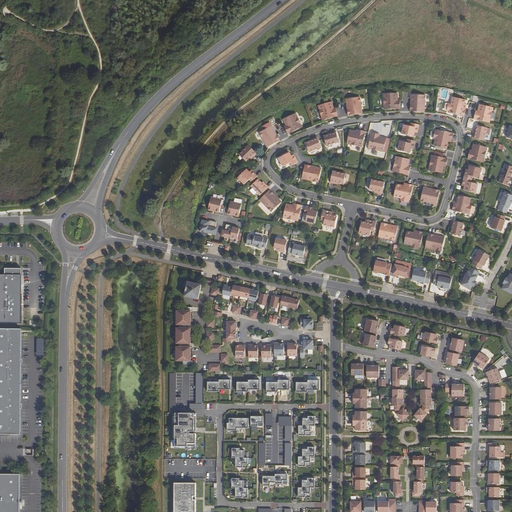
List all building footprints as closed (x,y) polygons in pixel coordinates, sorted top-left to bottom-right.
[(384,109),(400,109),(400,102),(397,102),(397,101),(398,101),(398,93),(383,94),(384,109)] [(410,111),(424,112),(425,95),(411,94),(411,98),(412,98),(412,101),(411,100),(410,111)] [(360,97),(346,99),(346,103),(348,103),(348,105),(346,105),(348,116),(362,114),(360,97)] [(449,113),(464,117),(465,110),(463,109),(463,107),(465,100),(453,97),(451,104),(448,103),(447,111),(449,111),(449,113)] [(322,121),(338,116),(336,110),(333,110),(333,109),(334,109),(332,102),(318,106),(322,121)] [(493,108),(479,104),(477,111),(478,112),(478,113),(475,112),(474,119),(489,123),(493,108)] [(285,128),(287,134),(302,127),(296,113),(283,119),(286,126),(287,125),(287,127),(285,128)] [(272,145),(280,141),(274,131),(273,132),(272,130),(274,129),(270,123),(262,127),(264,130),(259,133),(267,148),(272,145)] [(401,134),(414,137),(415,133),(415,131),(417,131),(419,125),(411,123),(410,126),(404,125),(401,134)] [(473,134),(472,138),(484,141),(487,128),(477,125),(476,131),(475,134),(473,134)] [(362,147),(365,131),(359,130),(358,133),(357,132),(357,131),(350,130),(347,144),(362,147)] [(434,146),(447,149),(448,141),(449,139),(451,140),(453,133),(437,130),(437,131),(435,131),(433,138),(436,139),(434,146)] [(339,142),(335,131),(332,132),(332,133),(329,135),(323,136),(326,146),(339,142)] [(383,152),(386,138),(379,136),(379,137),(377,137),(378,134),(371,133),(368,149),(383,152)] [(321,147),(317,136),(313,138),(314,140),(310,141),(305,143),(309,152),(321,147)] [(398,150),(410,153),(411,149),(411,147),(414,148),(415,141),(408,139),(407,142),(400,141),(398,150)] [(468,159),(483,162),(487,147),(473,144),(472,151),(472,153),(469,152),(468,159)] [(239,154),(246,161),(250,158),(253,155),(254,156),(257,154),(248,145),(239,154)] [(291,166),(297,162),(294,156),(292,158),(291,156),(289,152),(278,158),(283,167),(289,163),(291,166)] [(428,170),(442,173),(444,166),(443,166),(443,165),(446,165),(448,159),(432,155),(428,170)] [(392,172),(408,175),(410,168),(407,168),(407,167),(408,167),(410,159),(396,156),(392,172)] [(497,182),(505,185),(511,167),(503,164),(497,182)] [(302,179),(318,182),(321,168),(317,168),(317,169),(315,169),(315,167),(312,166),(305,165),(302,179)] [(465,171),(464,178),(472,179),(472,176),(479,178),(482,169),(469,166),(468,170),(468,172),(465,171)] [(251,182),(257,176),(252,172),(251,173),(249,172),(246,169),(245,171),(242,169),(237,174),(239,176),(238,178),(244,185),(249,180),(251,182)] [(333,171),(330,183),(334,183),(334,182),(338,183),(343,184),(346,174),(333,171)] [(464,190),(476,193),(478,184),(471,183),(472,179),(464,178),(462,184),(465,185),(465,186),(464,190)] [(260,196),(268,187),(266,185),(264,186),(262,183),(258,179),(251,186),(260,196)] [(371,180),(369,189),(375,191),(378,192),(378,193),(382,194),(384,183),(371,180)] [(410,200),(413,185),(407,184),(406,186),(404,186),(396,184),(394,197),(401,198),(400,201),(408,203),(408,200),(410,200)] [(437,205),(440,191),(429,188),(429,190),(427,189),(427,188),(423,187),(420,201),(437,205)] [(259,200),(271,212),(281,202),(279,199),(278,200),(276,199),(277,198),(270,190),(263,196),(259,200)] [(498,210),(506,213),(508,207),(509,208),(511,200),(511,195),(505,193),(498,210)] [(468,213),(470,213),(472,206),(469,205),(471,198),(458,195),(457,202),(456,204),(454,204),(452,211),(467,214),(468,213)] [(215,212),(219,212),(222,200),(211,197),(208,210),(212,211),(212,210),(215,211),(215,212)] [(230,202),(228,214),(231,215),(232,214),(235,215),(235,216),(239,217),(242,204),(230,202)] [(283,218),(298,221),(301,209),(302,205),(295,204),(294,207),(293,206),(286,204),(283,218)] [(306,222),(315,224),(317,211),(313,211),(312,210),(312,208),(306,206),(305,210),(304,214),(307,215),(306,222)] [(323,225),(334,228),(337,216),(333,215),(332,215),(332,212),(323,210),(321,219),(324,220),(323,225)] [(491,228),(501,232),(505,221),(504,220),(505,217),(498,214),(497,218),(495,217),(491,228)] [(200,231),(215,235),(217,229),(215,228),(216,222),(209,220),(209,222),(202,220),(200,231)] [(374,231),(376,222),(367,220),(366,223),(365,222),(361,222),(359,233),(370,235),(371,230),(374,231)] [(450,234),(460,236),(463,223),(452,220),(451,224),(453,225),(452,228),(450,234)] [(378,237),(395,241),(398,227),(394,226),(394,227),(391,227),(392,225),(381,223),(378,237)] [(221,236),(237,240),(239,229),(233,227),(233,226),(226,224),(225,231),(223,230),(221,236)] [(414,233),(407,231),(404,244),(411,246),(410,248),(418,250),(418,247),(420,248),(423,232),(417,231),(416,233),(414,233)] [(439,236),(428,234),(426,242),(425,248),(441,251),(445,237),(441,236),(440,238),(438,237),(439,236)] [(262,247),(266,248),(268,238),(264,237),(263,238),(254,236),(249,235),(246,244),(252,246),(252,245),(256,246),(256,247),(261,248),(262,247)] [(282,252),(286,253),(289,241),(278,238),(275,248),(280,249),(283,250),(282,252)] [(290,243),(288,253),(292,253),(292,254),(296,255),(301,256),(305,257),(307,247),(290,243)] [(472,264),(481,269),(483,265),(484,266),(489,256),(479,250),(472,264)] [(384,275),(389,276),(392,264),(376,261),(373,272),(377,273),(378,272),(384,273),(384,275)] [(392,277),(396,278),(397,276),(404,277),(408,278),(410,269),(406,268),(395,265),(392,277)] [(0,323),(21,324),(21,269),(4,268),(4,275),(0,274),(0,323)] [(460,286),(469,291),(472,287),(473,287),(475,283),(474,283),(476,278),(478,274),(470,269),(467,273),(463,281),(461,281),(460,284),(460,286)] [(414,271),(412,280),(420,282),(420,283),(424,284),(424,283),(428,284),(431,274),(426,273),(414,271)] [(437,286),(449,289),(452,279),(439,276),(439,275),(435,274),(433,284),(437,285),(437,286)] [(511,294),(511,274),(509,279),(508,278),(504,284),(506,285),(503,290),(511,294)] [(184,296),(198,299),(201,285),(188,282),(184,296)] [(222,294),(231,296),(231,294),(233,287),(224,285),(222,294)] [(231,294),(240,296),(242,287),(233,286),(233,287),(231,294)] [(240,296),(248,298),(250,289),(242,287),(240,296)] [(248,298),(257,300),(259,291),(250,289),(248,298)] [(259,304),(266,306),(268,295),(261,294),(259,304)] [(270,307),(277,308),(279,298),(272,296),(270,307)] [(280,305),(289,307),(291,298),(282,296),(280,305)] [(289,307),(297,309),(299,300),(291,298),(289,307)] [(177,326),(191,327),(191,313),(177,312),(177,326)] [(304,329),(313,329),(313,320),(304,320),(304,319),(301,319),(301,326),(304,326),(304,329)] [(364,331),(376,334),(377,329),(378,326),(379,322),(367,319),(364,331)] [(227,330),(237,330),(237,322),(227,322),(227,330)] [(390,334),(404,337),(406,328),(394,325),(394,329),(393,330),(391,330),(390,334)] [(21,344),(21,329),(16,329),(0,328),(0,434),(21,435),(21,344)] [(176,344),(191,344),(191,330),(177,330),(176,344)] [(223,342),(231,342),(231,339),(237,339),(237,330),(227,330),(227,339),(223,339),(223,342)] [(425,332),(423,341),(437,344),(438,340),(436,340),(436,338),(437,334),(425,332)] [(363,346),(374,348),(374,347),(377,336),(366,334),(363,346)] [(401,351),(403,341),(389,338),(388,342),(390,343),(390,344),(389,348),(401,351)] [(464,341),(452,338),(451,342),(451,345),(450,350),(462,352),(464,341)] [(313,350),(313,340),(304,340),(304,343),(304,348),(304,349),(313,350)] [(274,357),(284,357),(284,344),(278,344),(278,343),(274,343),(274,345),(274,357)] [(288,357),(297,357),(297,344),(292,344),(292,343),(288,343),(288,357)] [(237,358),(245,358),(245,345),(241,345),(237,345),(237,358)] [(248,358),(258,358),(258,346),(253,346),(253,345),(249,345),(249,347),(248,358)] [(262,358),(271,358),(271,345),(267,345),(267,346),(262,346),(262,358)] [(436,349),(422,346),(420,355),(432,357),(433,354),(433,352),(435,352),(436,349)] [(176,361),(191,361),(191,347),(176,347),(176,361)] [(445,364),(456,366),(457,365),(459,355),(448,352),(445,364)] [(479,353),(473,363),(477,365),(479,367),(483,369),(490,359),(479,353)] [(363,375),(363,364),(362,364),(351,364),(351,375),(363,375)] [(379,378),(379,365),(374,365),(371,365),(367,365),(367,378),(379,378)] [(497,368),(486,373),(487,377),(489,380),(490,384),(502,379),(497,368)] [(393,374),(393,382),(399,382),(399,380),(409,380),(409,374),(409,372),(409,370),(399,370),(399,374),(393,374)] [(415,374),(415,380),(424,380),(425,380),(431,380),(431,374),(431,373),(430,373),(425,372),(425,370),(423,370),(415,370),(415,372),(415,374)] [(190,409),(202,409),(203,373),(196,373),(196,404),(190,404),(190,409)] [(219,389),(231,390),(231,380),(219,380),(219,382),(219,389)] [(248,390),(260,390),(260,380),(248,380),(248,382),(248,390)] [(278,390),(290,390),(290,380),(278,380),(278,382),(278,390)] [(308,390),(319,390),(319,380),(308,380),(308,382),(308,390)] [(219,389),(219,382),(207,382),(207,392),(219,392),(219,389)] [(248,390),(248,382),(237,382),(237,392),(248,392),(248,390)] [(278,390),(278,382),(266,382),(266,392),(278,392),(278,390)] [(308,390),(308,382),(296,382),(296,392),(308,392),(308,390)] [(393,382),(393,397),(403,397),(403,395),(403,394),(403,390),(399,390),(399,382),(393,382)] [(421,398),(431,398),(431,389),(431,386),(431,383),(424,383),(424,390),(420,390),(420,394),(420,395),(420,398),(421,398)] [(464,396),(464,384),(459,384),(456,384),(452,384),(452,396),(464,396)] [(490,400),(501,400),(501,398),(501,387),(490,387),(490,400)] [(353,395),(353,399),(367,399),(367,389),(355,389),(355,393),(355,395),(353,395)] [(394,405),(394,410),(401,407),(401,405),(403,405),(403,401),(403,400),(403,397),(393,397),(392,397),(392,405),(394,405)] [(422,407),(429,410),(429,406),(432,406),(432,398),(431,398),(421,398),(421,400),(421,402),(421,405),(422,405),(422,407)] [(367,408),(367,399),(353,399),(353,402),(355,402),(355,404),(355,408),(367,408)] [(501,403),(489,403),(489,407),(489,410),(489,415),(501,415),(501,403)] [(469,407),(455,406),(455,416),(467,416),(467,412),(467,410),(469,410),(469,407)] [(402,409),(401,407),(394,410),(397,413),(396,414),(402,421),(408,417),(409,415),(406,411),(405,410),(403,408),(402,409)] [(426,414),(429,410),(422,407),(421,409),(420,408),(419,410),(418,411),(414,415),(416,417),(421,421),(427,414),(426,414)] [(353,417),(353,421),(367,421),(367,412),(355,411),(355,415),(355,417),(353,417)] [(175,446),(196,446),(196,413),(175,413),(175,446)] [(251,426),(263,426),(263,416),(251,416),(251,426)] [(303,418),(303,426),(311,426),(315,426),(315,416),(308,416),(308,418),(303,418)] [(248,429),(248,418),(229,418),(229,423),(227,423),(227,430),(237,430),(237,429),(248,429)] [(454,431),(466,431),(466,426),(466,423),(466,418),(454,418),(454,431)] [(488,431),(500,431),(500,430),(500,419),(489,419),(488,431)] [(367,421),(353,421),(353,425),(355,424),(355,426),(355,430),(367,430),(367,421)] [(299,435),(311,435),(311,426),(303,426),(299,426),(299,435)] [(365,452),(366,442),(356,442),(356,447),(356,448),(353,448),(353,452),(353,455),(358,455),(358,452),(365,452)] [(451,447),(451,458),(463,458),(463,454),(463,451),(464,451),(464,443),(456,443),(456,447),(451,447)] [(500,457),(501,447),(495,447),(495,443),(488,443),(488,451),(490,450),(490,453),(490,457),(500,457)] [(303,449),(303,457),(311,457),(315,457),(315,447),(308,447),(308,449),(303,449)] [(236,458),(244,458),(244,450),(239,450),(239,448),(232,448),(232,458),(236,458)] [(356,465),(365,465),(365,455),(358,455),(353,455),(353,459),(356,459),(356,461),(356,465)] [(393,464),(393,467),(398,467),(400,467),(400,464),(402,464),(402,456),(391,456),(391,464),(393,464)] [(417,467),(422,467),(422,464),(423,464),(424,464),(425,456),(413,456),(413,464),(416,464),(416,467),(417,467)] [(303,457),(298,457),(298,466),(311,466),(311,457),(303,457)] [(236,468),(248,468),(248,458),(244,458),(236,458),(236,468)] [(489,470),(499,471),(499,461),(486,460),(487,464),(489,464),(489,466),(489,470)] [(451,465),(451,476),(462,476),(462,469),(464,469),(464,462),(457,462),(457,465),(451,465)] [(365,477),(365,467),(356,467),(356,472),(356,473),(353,473),(353,477),(353,480),(358,480),(358,477),(365,477)] [(392,467),(391,467),(391,476),(392,476),(394,476),(394,482),(400,482),(400,478),(398,478),(398,475),(398,467),(393,467),(392,467)] [(415,478),(415,482),(421,482),(421,477),(423,477),(424,477),(424,467),(423,467),(422,467),(417,467),(417,475),(417,478),(415,478)] [(488,484),(499,484),(499,474),(486,473),(486,478),(489,478),(488,480),(488,484)] [(0,511),(19,511),(20,474),(0,474),(0,511)] [(275,477),(275,484),(287,484),(287,475),(275,475),(275,477)] [(263,486),(275,486),(275,484),(275,477),(263,477),(263,486)] [(235,488),(244,488),(244,481),(239,481),(239,478),(232,478),(232,488),(235,488)] [(302,480),(302,488),(310,488),(315,488),(315,478),(308,478),(308,480),(302,480)] [(355,490),(365,490),(365,480),(358,480),(353,480),(353,484),(355,484),(355,485),(355,490)] [(394,482),(393,491),(395,491),(397,491),(396,496),(402,496),(402,493),(401,493),(401,489),(401,482),(400,482),(394,482)] [(412,496),(418,496),(418,491),(420,491),(421,491),(421,482),(415,482),(414,482),(414,490),(414,493),(412,493),(412,496)] [(451,482),(451,493),(457,493),(456,496),(464,496),(464,489),(462,489),(462,486),(462,482),(451,482)] [(195,511),(195,483),(174,483),(173,511),(195,511)] [(489,497),(499,497),(499,487),(486,487),(486,491),(489,491),(489,493),(489,497)] [(235,498),(248,498),(248,488),(244,488),(235,488),(235,498)] [(298,497),(310,497),(310,488),(302,488),(298,488),(298,497)] [(361,511),(361,500),(355,500),(355,502),(350,502),(350,511),(361,511)] [(450,503),(450,511),(462,511),(462,510),(462,508),(464,508),(464,500),(455,500),(455,503),(450,503)] [(488,511),(499,511),(499,500),(486,500),(486,505),(488,505),(488,507),(488,511)] [(374,511),(375,509),(375,505),(375,502),(364,502),(364,511),(374,511)] [(388,511),(389,509),(389,505),(389,502),(378,502),(378,511),(388,511)] [(419,502),(418,511),(425,511),(426,502),(419,502)] [(426,502),(425,511),(436,511),(437,502),(426,502)]
